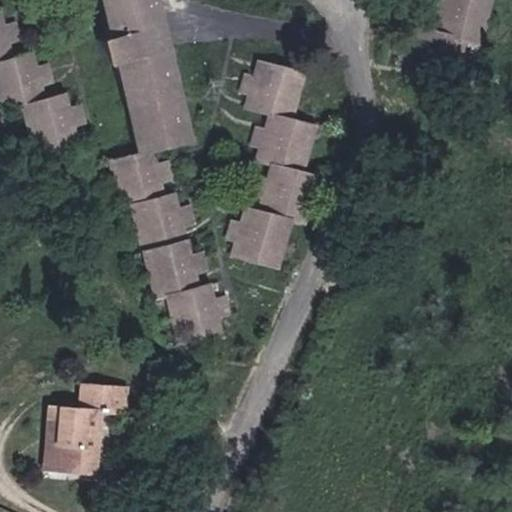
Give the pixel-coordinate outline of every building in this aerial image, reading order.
[(185,338),(225,328),(222,316),(236,312),(232,295),(219,299),(215,283),(203,286),(199,270),(210,268),(206,254),(196,257),(187,224),(199,221),(195,206),(183,209),(179,193),(169,195),(165,178),(176,175),(172,162),(160,165),(156,147),(184,140),(148,0),(104,0),(143,150),(115,158),(127,207),(140,204),(162,292),(172,289),(185,338)] [(488,0),(431,0),(428,15),(439,18),(435,35),(424,32),(420,46),(409,43),(406,57),(418,60),(414,74),(456,83),(467,35),(480,38),(488,0)] [(0,93),(5,115),(26,109),(37,151),(81,140),(77,127),(88,124),(84,111),(73,114),(69,99),(52,103),(47,83),(56,81),(52,65),(42,67),(39,54),(13,60),(9,44),(20,42),(16,25),(4,28),(0,13),(0,93)] [(237,254),(279,265),(291,221),(307,226),(320,179),(301,174),(313,127),(288,120),(300,75),(258,64),(253,82),(243,79),(238,96),(251,99),(247,113),(267,119),(263,132),(255,130),(251,146),(260,148),(256,164),(274,169),(270,184),(258,181),(255,194),(267,197),(262,214),(247,210),(242,226),(233,224),(229,238),(240,241),(237,254)] [(123,384),(77,381),(76,405),(52,404),(48,462),(95,464),(99,406),(121,407),(123,384)]
